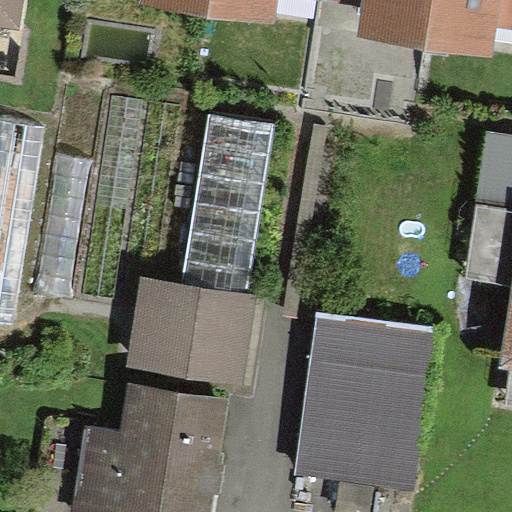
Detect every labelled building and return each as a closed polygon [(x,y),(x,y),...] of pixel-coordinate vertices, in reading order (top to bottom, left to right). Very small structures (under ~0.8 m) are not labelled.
[(0,0),(0,15),(21,19),(23,0),(0,0)] [(511,0),(221,0),(276,8),(277,0),(362,0),(360,19),(492,40),(495,19),(511,21),(511,0)] [(143,163),(152,101),(115,96),(106,157),(143,163)] [(275,116),(210,105),(183,273),(249,283),(275,116)] [(45,126),(0,118),(0,319),(13,322),(45,126)] [(511,272),(511,127),(486,124),(467,268),(511,275),(511,272)] [(142,266),(125,356),(254,378),(268,287),(249,283),(183,273),(142,266)] [(511,272),(511,275),(500,352),(511,353),(511,365),(508,393),(511,393),(511,272)] [(439,319),(319,302),(295,469),(415,486),(439,319)] [(85,418),(70,511),(74,511),(173,511),(173,510),(186,511),(210,511),(214,484),(220,485),(225,454),(220,453),(230,390),(131,374),(123,424),(85,418)]
